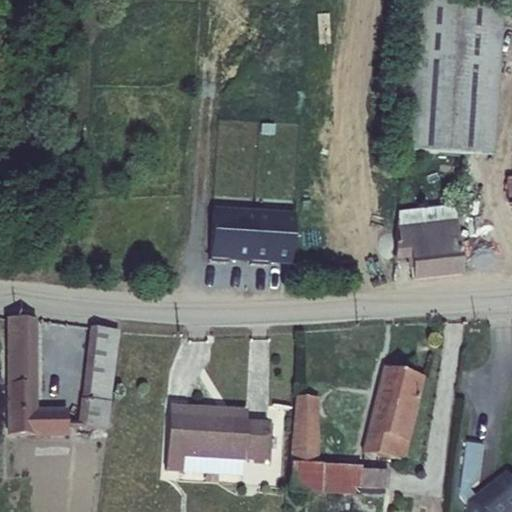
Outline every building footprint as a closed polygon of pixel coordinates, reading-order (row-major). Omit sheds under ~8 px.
[(501,13),(413,6),(401,157),(491,163),(501,13)] [(452,205),(424,209),(427,226),(454,223),(452,205)] [(398,212),(395,257),(406,256),(410,280),(461,274),(454,223),(427,226),(424,209),(398,212)] [(270,267),(291,269),(295,216),(213,211),(210,262),(229,263),(229,265),(250,266),(250,264),(270,266),(270,267)] [(9,385),(6,386),(6,409),(35,409),(36,318),(6,316),(9,385)] [(84,358),(88,358),(82,424),(106,427),(116,324),(87,320),(84,358)] [(424,377),(382,366),(361,454),(404,461),(424,377)] [(289,461),(318,463),(318,397),(294,396),(289,449),(289,461)] [(246,420),(246,409),(168,404),(165,471),(181,472),(182,457),(242,460),(243,460),(243,458),(264,461),(264,459),(267,423),(266,421),(246,420)] [(67,431),(67,409),(35,409),(6,409),(6,431),(67,431)] [(272,424),(267,423),(264,459),(270,459),(272,424)] [(483,445),(466,443),(460,496),(469,508),(468,511),(511,511),(511,478),(503,477),(476,497),(469,488),(479,482),(483,445)] [(241,476),(242,460),(182,457),(181,472),(204,473),(217,474),(241,476)] [(318,463),(289,461),(289,492),(353,495),(354,488),(359,488),(359,494),(384,494),(384,488),(387,488),(387,470),(361,469),(360,466),(318,463)] [(217,474),(204,473),(204,483),(217,484),(217,474)]
